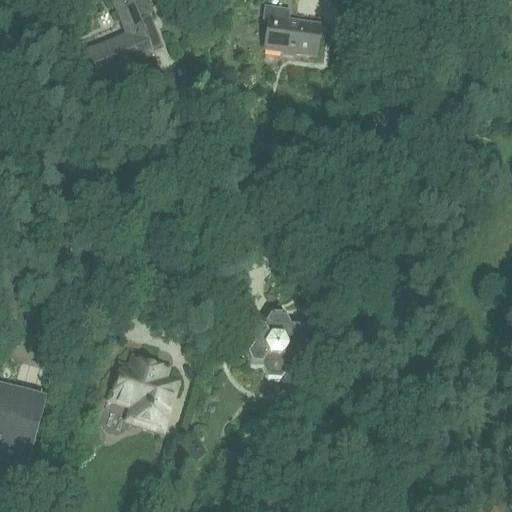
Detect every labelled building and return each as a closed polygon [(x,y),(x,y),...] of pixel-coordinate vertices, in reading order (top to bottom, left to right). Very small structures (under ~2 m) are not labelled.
[(126,37),(86,52),(99,84),(126,73),(124,69),(154,57),(153,54),(163,50),(150,18),(151,18),(143,0),(125,0),(113,5),(126,37)] [(264,51),(316,59),(320,28),(288,23),(289,12),(263,9),(262,23),(268,24),(264,51)] [(307,341),(301,329),(251,326),(244,337),(250,348),(243,358),(249,370),(261,370),(267,381),(279,382),(286,372),(298,373),(306,362),(300,351),(307,341)] [(180,383),(168,379),(171,368),(130,355),(126,366),(118,363),(110,388),(105,404),(127,411),(122,425),(163,437),(180,383)] [(0,476),(21,483),(43,400),(0,388),(0,426),(4,428),(0,442),(0,476)] [(166,442),(161,463),(171,466),(177,445),(166,442)] [(189,468),(206,455),(196,442),(180,455),(189,468)]
